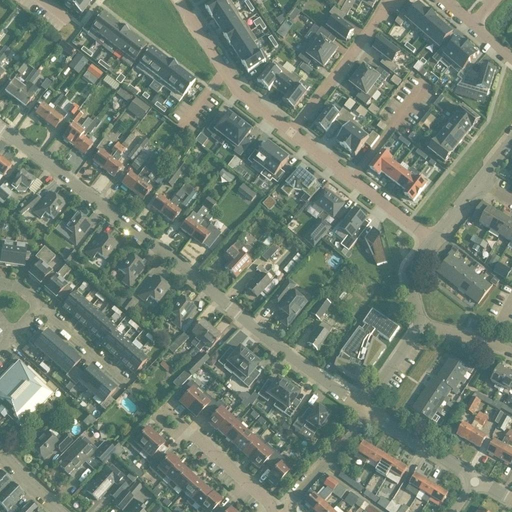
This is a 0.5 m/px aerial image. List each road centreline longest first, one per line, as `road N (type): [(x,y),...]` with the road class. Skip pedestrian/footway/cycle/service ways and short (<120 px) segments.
road 1 (residential): [(360,411),(0,130)]
road 2 (residential): [(290,132),(432,241)]
road 3 (residential): [(176,0),(223,72),(290,132)]
road 4 (residential): [(290,132),(388,0)]
road 5 (residential): [(473,481),(360,411)]
road 6 (residential): [(286,511),(360,411)]
road 7 (residential): [(271,511),(183,428)]
